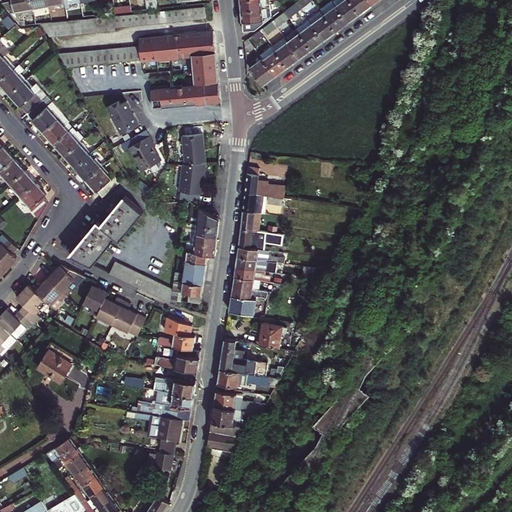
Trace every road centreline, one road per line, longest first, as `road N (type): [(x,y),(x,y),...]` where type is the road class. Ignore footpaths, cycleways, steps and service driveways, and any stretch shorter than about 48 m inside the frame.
road 1 (tertiary): [(238,119),(284,95),(413,0)]
road 2 (tertiary): [(216,321),(238,119)]
road 3 (tertiary): [(178,511),(195,465),(216,321)]
road 4 (residential): [(216,321),(38,246)]
road 5 (residential): [(38,246),(70,193),(0,113)]
